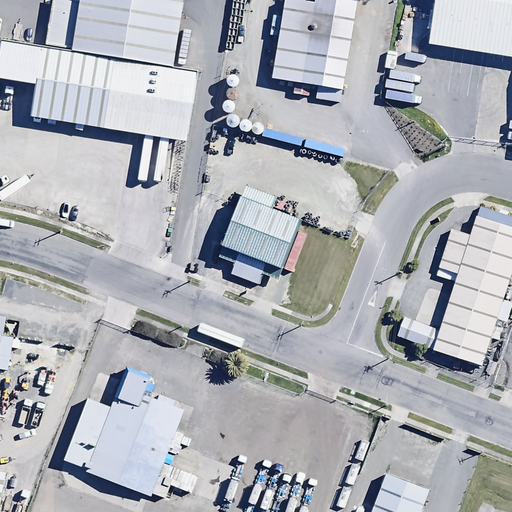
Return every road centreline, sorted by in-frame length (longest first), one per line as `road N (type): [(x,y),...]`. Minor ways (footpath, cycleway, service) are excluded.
road 1 (unclassified): [(0,233),(347,359)]
road 2 (unclassified): [(511,179),(482,169),(433,183),(402,211),(347,359)]
road 3 (unclassified): [(347,359),(511,422)]
